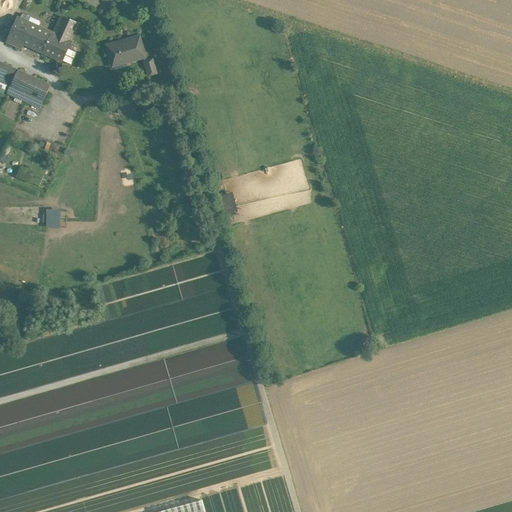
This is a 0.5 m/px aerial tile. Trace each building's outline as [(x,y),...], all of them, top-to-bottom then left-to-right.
[(40,21),(31,17),(30,16),(29,15),(27,16),(24,14),(22,15),(20,19),(18,18),(7,42),(21,48),(23,43),(43,52),(51,34),(38,28),(40,23),(40,21)] [(62,17),(57,27),(56,26),(52,34),(51,34),(43,52),(62,61),(71,65),(77,53),(68,49),(71,42),(70,42),(78,24),(62,17)] [(129,41),(108,47),(113,66),(145,57),(139,37),(129,40),(129,41)] [(152,60),(145,62),(149,76),(156,73),(152,60)] [(18,70),(0,62),(0,81),(11,86),(18,70)] [(128,65),(118,71),(121,78),(131,73),(128,65)] [(51,85),(18,70),(11,86),(25,93),(43,101),(51,85)] [(11,86),(0,81),(0,87),(8,91),(11,86)] [(25,93),(11,86),(8,91),(7,94),(21,100),(25,93)] [(43,101),(25,93),(21,100),(40,109),(43,101)] [(229,213),(239,211),(233,192),(224,195),(229,213)] [(61,210),(48,210),(48,226),(60,226),(61,210)] [(205,511),(202,500),(158,511),(205,511)]
